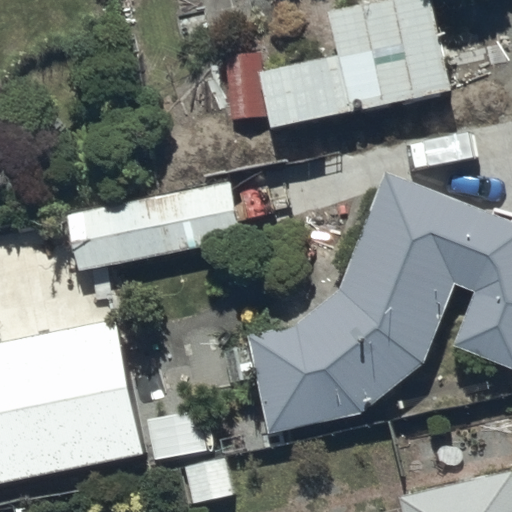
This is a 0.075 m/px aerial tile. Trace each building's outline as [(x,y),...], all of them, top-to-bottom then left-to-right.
[(314,157),(307,119),(448,92),(430,0),(394,0),(330,12),(339,58),(266,72),(265,54),(224,56),(228,120),(269,118),(270,125),(196,139),(203,177),(314,157)] [(511,72),(461,92),(472,120),(511,104),(511,72)] [(511,222),(386,169),(340,293),(298,327),(250,337),(271,430),(362,410),(422,362),(454,283),(472,291),(451,341),(511,366),(511,222)] [(227,182),(65,217),(76,271),(239,236),(227,182)] [(112,321),(0,343),(0,484),(139,457),(112,321)] [(204,412),(144,422),(151,460),(210,449),(204,412)] [(511,511),(511,472),(400,496),(403,511),(511,511)]
